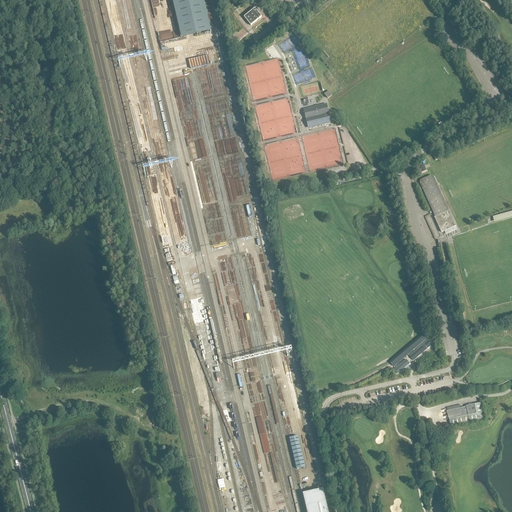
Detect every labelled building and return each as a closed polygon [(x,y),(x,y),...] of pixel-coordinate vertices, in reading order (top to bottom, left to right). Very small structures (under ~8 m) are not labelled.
[(171,0),(181,41),(211,34),(202,0),(171,0)] [(251,25),(261,17),(255,8),(244,17),(251,25)] [(327,105),(307,109),(311,127),(331,122),(327,105)] [(416,167),(420,174),(426,171),(423,164),(416,167)] [(419,183),(422,189),(435,216),(434,216),(435,217),(434,217),(441,233),(456,226),(447,208),(443,206),(444,201),(433,176),(430,175),(420,180),(419,183)] [(511,211),(493,217),(494,223),(511,217),(511,211)] [(423,335),(415,342),(391,363),(394,367),(426,339),(423,335)] [(428,341),(418,350),(410,357),(413,360),(431,345),(428,341)] [(396,372),(398,374),(410,364),(406,360),(394,371),(395,373),(396,372)] [(449,419),(451,426),(484,418),(480,403),(466,406),(466,407),(447,411),(449,419)] [(289,438),(297,469),(305,467),(298,436),(289,438)] [(303,493),(303,494),(307,511),(328,511),(323,489),(322,489),(323,489),(303,494),(303,493)]
